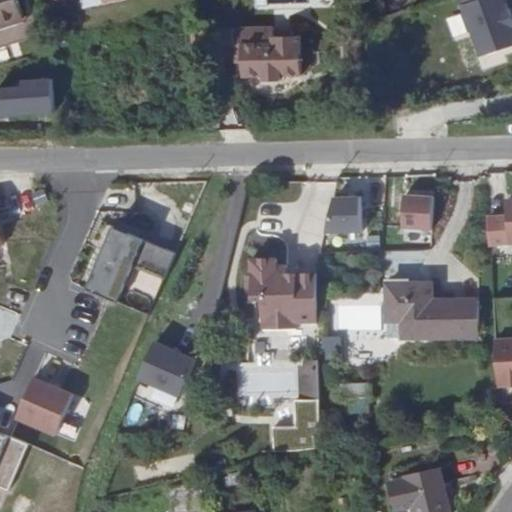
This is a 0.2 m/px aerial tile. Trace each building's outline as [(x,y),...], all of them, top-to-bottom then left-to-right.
[(0,0),(0,13),(20,10),(17,0),(0,0)] [(71,0),(74,10),(95,5),(94,1),(99,0),(71,0)] [(459,0),(474,54),(511,44),(511,27),(504,0),(459,0)] [(272,44),(241,45),(242,79),(301,77),(300,37),(273,37),(272,44)] [(433,228),(433,192),(402,191),(401,228),(433,228)] [(327,192),(326,231),(361,233),(362,194),(327,192)] [(177,252),(116,226),(87,292),(149,318),(177,252)] [(298,326),(319,326),(318,276),(288,277),(288,269),(278,269),(278,261),(252,262),(252,280),(253,301),(253,302),(262,302),(262,333),(298,332),(298,326)] [(475,344),(476,302),(430,301),(431,284),(404,283),(404,288),(386,288),(385,324),(408,325),(407,342),(475,344)] [(191,312),(170,303),(157,332),(179,342),(188,323),(186,322),(191,312)] [(408,325),(385,324),(385,342),(407,342),(408,325)] [(135,379),(178,396),(194,354),(150,338),(135,379)] [(511,339),(496,341),(498,384),(511,383),(511,339)] [(73,396),(33,379),(16,421),(56,437),(73,396)] [(371,398),(370,382),(354,383),(354,398),(371,398)] [(379,382),(370,382),(371,398),(379,398),(379,382)] [(0,487),(7,490),(23,449),(0,440),(0,487)] [(446,511),(448,511),(438,472),(407,479),(411,491),(408,492),(412,511),(446,511)]
